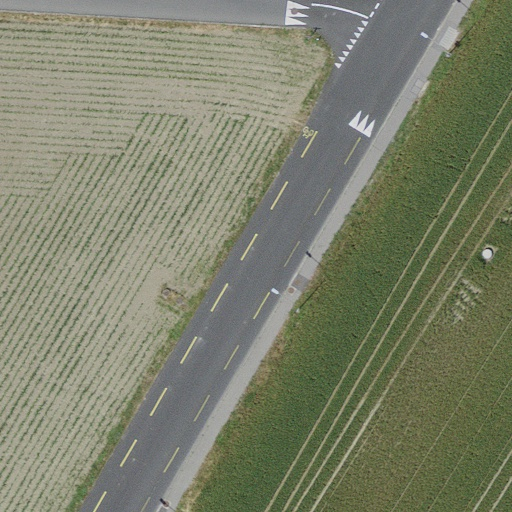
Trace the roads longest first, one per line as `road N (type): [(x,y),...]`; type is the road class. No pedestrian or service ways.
road 1 (tertiary): [(394,34),(126,511)]
road 2 (residential): [(214,0),(296,3),(367,18),(394,34)]
